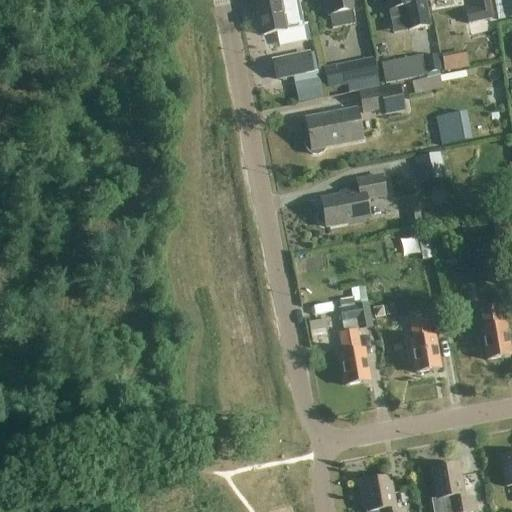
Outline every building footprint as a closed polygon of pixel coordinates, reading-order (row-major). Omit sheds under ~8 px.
[(256,0),(263,36),(277,34),(280,48),(310,42),(307,28),(304,29),(298,0),(256,0)] [(325,0),(331,31),(354,27),(348,0),(325,0)] [(385,0),(387,5),(389,18),(390,21),(395,20),(405,18),(407,28),(408,32),(417,30),(430,28),(424,0),(415,0),(411,1),(410,0),(385,0)] [(475,0),(477,10),(465,12),(468,25),(482,22),(492,20),(487,0),(475,0)] [(511,0),(501,0),(505,19),(511,18),(511,0)] [(350,42),(329,45),(331,55),(351,52),(350,42)] [(441,56),(444,73),(468,69),(465,52),(441,56)] [(276,80),(292,76),(298,105),(323,99),(313,53),(308,54),(272,62),(276,80)] [(425,56),(402,60),(406,81),(441,74),(437,56),(426,59),(425,56)] [(373,59),(342,66),(346,85),(377,79),(373,59)] [(442,89),(440,83),(439,77),(411,84),(414,96),(442,89)] [(359,94),(363,113),(383,110),(384,116),(404,112),(399,86),(359,94)] [(312,156),(318,156),(323,154),(326,149),(363,142),(357,110),(306,120),(309,138),(306,143),(306,148),(308,153),(312,156)] [(466,113),(442,118),(448,146),(471,141),(466,113)] [(419,158),(423,183),(444,179),(440,154),(419,158)] [(326,228),(369,220),(365,201),(385,197),(381,176),(357,181),(359,192),(320,199),(322,212),(320,213),(318,215),(317,217),(317,220),(318,223),(320,225),(322,226),(325,226),(326,228)] [(404,206),(408,225),(420,223),(416,204),(404,206)] [(424,223),(452,218),(450,209),(441,210),(441,211),(423,214),(424,223)] [(511,217),(494,221),(497,240),(511,238),(511,217)] [(360,300),(373,296),(371,285),(357,288),(360,300)] [(332,302),(314,305),(316,314),(333,312),(332,302)] [(341,310),(343,322),(357,320),(358,330),(371,328),(367,305),(341,310)] [(503,326),(499,306),(481,309),(485,330),(481,330),(487,362),(511,357),(505,326),(503,326)] [(431,312),(435,332),(445,330),(442,310),(431,312)] [(430,339),(426,317),(408,321),(412,342),(410,342),(416,374),(439,370),(433,339),(430,339)] [(360,350),(356,329),(338,333),(342,354),(339,354),(345,386),(368,382),(362,350),(360,350)] [(511,456),(500,459),(505,488),(511,486),(511,456)] [(463,501),(456,466),(430,471),(435,500),(429,501),(431,511),(475,511),(473,499),(463,501)] [(378,511),(405,511),(402,511),(393,511),(387,479),(362,484),(367,511),(374,511),(378,511)] [(398,492),(401,505),(411,503),(409,490),(398,492)]
